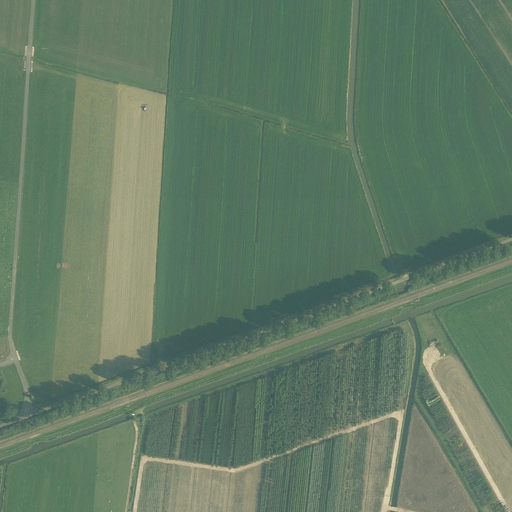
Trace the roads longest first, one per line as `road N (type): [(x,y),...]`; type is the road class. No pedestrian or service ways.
road 1 (unclassified): [(0,426),(511,241)]
road 2 (track): [(135,511),(143,458),(237,471),(393,413),(401,415),(383,511)]
road 3 (track): [(508,511),(425,362),(437,353)]
